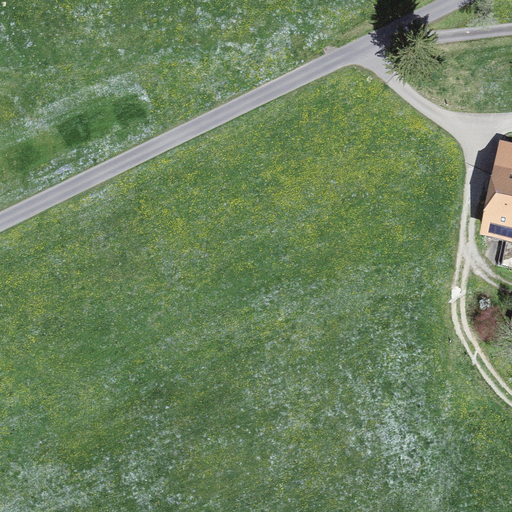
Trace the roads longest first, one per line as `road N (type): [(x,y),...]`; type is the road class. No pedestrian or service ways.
road 1 (unclassified): [(453,0),(0,221)]
road 2 (track): [(475,119),(479,149),(460,319),(511,398)]
road 3 (track): [(364,42),(427,107),(511,121)]
